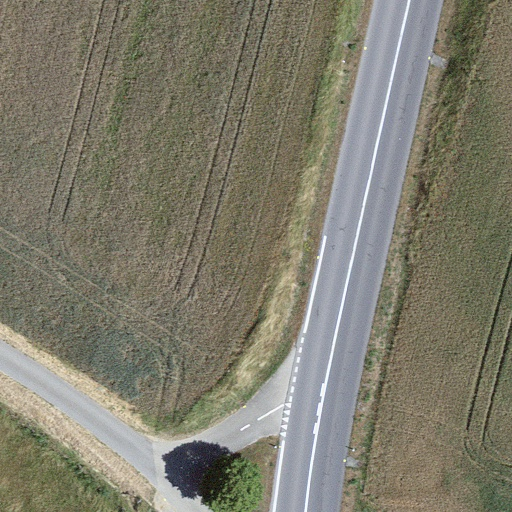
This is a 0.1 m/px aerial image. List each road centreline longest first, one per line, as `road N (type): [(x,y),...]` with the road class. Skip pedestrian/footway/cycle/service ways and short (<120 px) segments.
road 1 (primary): [(410,0),(324,386)]
road 2 (track): [(198,511),(151,463),(0,362)]
road 3 (unclassified): [(151,463),(191,455),(324,386)]
road 4 (primary): [(324,386),(306,511)]
